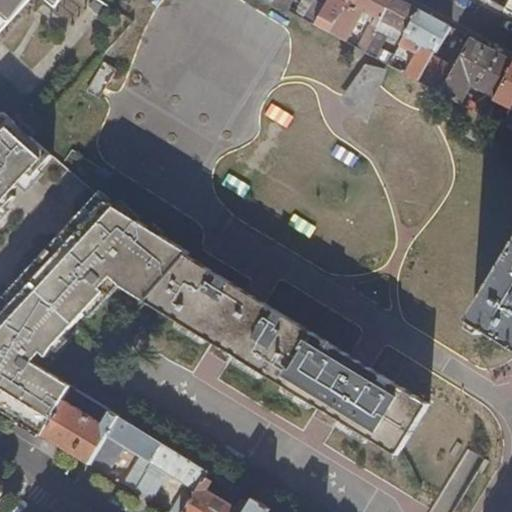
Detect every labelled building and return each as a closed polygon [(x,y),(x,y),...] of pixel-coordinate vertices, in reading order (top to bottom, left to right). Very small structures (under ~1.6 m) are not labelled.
[(0,0),(0,15),(8,23),(28,0),(46,0),(55,8),(60,0),(0,0)] [(97,0),(92,6),(98,11),(103,5),(97,0)] [(275,0),(274,3),(287,10),(291,0),(275,0)] [(326,4),(317,0),(314,0),(304,19),(314,25),(326,4)] [(330,33),(347,0),(328,0),(326,4),(314,25),(330,33)] [(377,17),(359,49),(366,53),(383,21),(393,0),(347,0),(330,33),(347,43),(364,11),(377,17)] [(397,37),(403,41),(404,39),(419,10),(401,0),(393,0),(383,21),(401,31),(397,37)] [(424,46),(437,53),(448,33),(451,27),(447,24),(419,10),(404,39),(422,49),(424,46)] [(454,36),(457,30),(451,27),(448,33),(454,36)] [(511,70),(511,59),(473,38),(457,67),(442,94),(487,118),(496,100),(511,70)] [(457,67),(436,56),(421,83),(442,94),(457,67)] [(117,68),(105,61),(87,90),(99,97),(117,68)] [(386,72),(364,66),(346,95),(340,103),(354,115),(366,125),(373,106),(381,85),(386,72)] [(511,70),(496,100),(511,108),(511,111),(510,115),(511,116),(511,70)] [(272,104),(265,115),(287,129),(294,117),(272,104)] [(37,177),(56,155),(11,115),(8,111),(0,119),(0,143),(4,147),(37,177)] [(468,126),(463,134),(482,146),(487,138),(468,126)] [(337,145),(331,155),(353,169),(359,158),(337,145)] [(0,216),(18,198),(32,182),(37,177),(4,147),(0,150),(0,216)] [(230,174),(223,185),(245,199),(252,188),(230,174)] [(18,419),(27,425),(45,436),(66,400),(69,395),(74,387),(148,302),(191,256),(193,254),(105,199),(84,222),(88,225),(70,245),(67,241),(11,301),(15,305),(2,319),(0,317),(0,402),(20,415),(18,419)] [(295,214),(288,224),(311,238),(317,228),(295,214)] [(244,290),(191,256),(148,302),(212,341),(234,355),(319,406),(340,419),(400,456),(431,405),(370,367),(376,357),(357,345),(350,355),(264,302),(270,293),(251,281),(244,290)] [(511,342),(511,264),(477,321),(511,342)] [(84,403),(88,396),(74,387),(69,395),(84,403)] [(106,424),(66,400),(45,436),(91,464),(120,416),(110,410),(108,414),(111,416),(106,424)] [(125,446),(153,463),(164,443),(120,416),(91,464),(108,475),(125,446)] [(168,472),(198,490),(209,471),(164,443),(153,463),(168,472)] [(458,443),(450,456),(454,458),(462,445),(458,443)] [(486,461),(478,474),(482,477),(490,463),(486,461)] [(168,472),(153,463),(147,473),(136,492),(150,500),(168,472)] [(137,467),(126,485),(136,492),(147,473),(137,467)] [(209,490),(217,476),(209,471),(198,490),(192,501),(184,511),(247,511),(255,499),(248,494),(239,508),(209,490)] [(183,495),(173,511),(184,511),(192,501),(183,495)] [(276,511),(255,499),(247,511),(276,511)]
